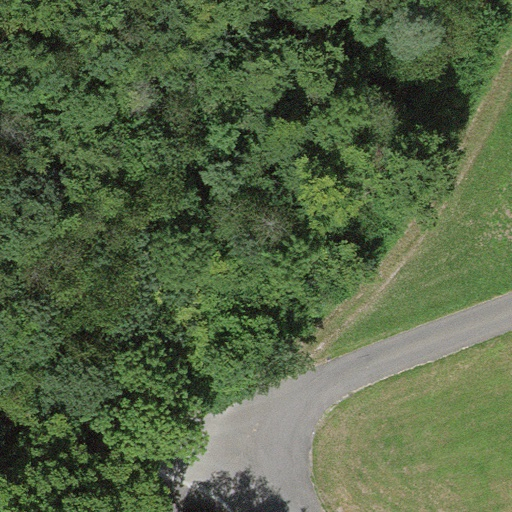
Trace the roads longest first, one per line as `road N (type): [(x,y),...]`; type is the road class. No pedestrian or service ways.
road 1 (track): [(268,416),(297,351),(407,232),(511,55)]
road 2 (track): [(268,416),(0,491)]
road 3 (unclassified): [(511,310),(376,358),(268,416)]
